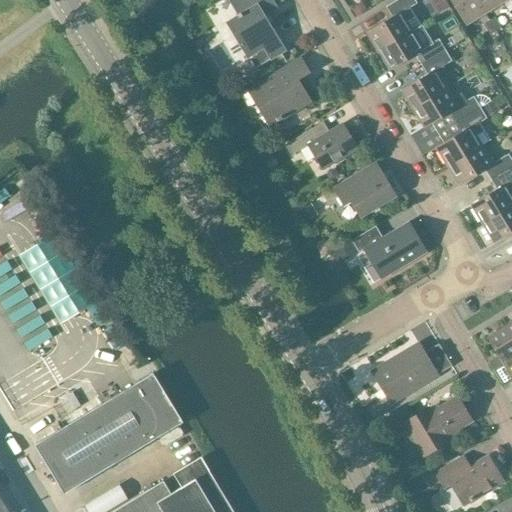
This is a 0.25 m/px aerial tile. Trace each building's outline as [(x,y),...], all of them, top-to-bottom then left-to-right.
[(229,0),(239,15),(227,22),(254,69),(284,51),(264,17),(276,9),(271,0),(229,0)] [(366,31),(378,51),(412,30),(420,26),(409,8),(416,3),(414,0),(397,0),(386,7),(391,16),(366,31)] [(430,0),(439,14),(449,8),(444,0),(430,0)] [(483,14),(474,0),(448,0),(464,25),(483,14)] [(500,0),(474,0),(483,14),(502,2),(500,0)] [(362,3),(350,10),(355,18),(367,11),(362,3)] [(494,17),(488,21),(494,31),(500,27),(494,17)] [(494,31),(488,21),(483,24),(489,34),(494,31)] [(412,30),(378,51),(389,69),(414,54),(421,64),(444,50),(443,47),(438,39),(430,44),(420,26),(412,30)] [(401,90),(412,109),(447,88),(436,70),(451,61),(444,50),(421,64),(427,74),(401,90)] [(301,59),(248,90),(263,114),(266,118),(271,121),(274,122),(278,121),(286,115),(285,113),(308,99),(297,80),(309,73),(301,59)] [(449,111),(455,122),(479,107),(472,96),(465,100),(460,93),(453,97),(447,88),(412,109),(424,127),(449,111)] [(479,107),(485,116),(486,118),(499,110),(492,99),(487,102),(479,107)] [(436,147),(447,167),(482,145),(476,135),(484,131),(479,123),(486,119),(486,118),(485,116),(479,107),(455,122),(461,132),(436,147)] [(285,145),(292,156),(308,146),(322,169),(356,149),(342,125),(320,138),(314,128),(285,145)] [(484,170),(490,179),(511,166),(511,160),(508,153),(493,163),(482,145),(447,167),(458,185),(484,170)] [(511,166),(490,179),(496,189),(470,205),(482,223),(511,205),(511,185),(510,182),(511,181),(511,166)] [(334,188),(344,205),(352,201),(361,216),(395,195),(382,174),(374,179),(368,168),(334,188)] [(308,221),(319,214),(313,204),(302,211),(308,221)] [(511,205),(482,223),(494,243),(511,231),(511,205)] [(425,253),(408,223),(382,238),(375,227),(351,241),(358,252),(358,253),(365,250),(382,279),(425,253)] [(330,253),(337,265),(358,252),(351,241),(330,253)] [(511,322),(503,328),(511,341),(511,322)] [(486,338),(497,356),(487,362),(502,386),(511,380),(511,374),(508,369),(511,366),(511,341),(503,328),(486,338)] [(372,372),(390,403),(452,366),(438,344),(424,353),(418,344),(372,372)] [(34,445),(64,495),(167,432),(183,423),(153,374),(138,383),(135,385),(34,445)] [(472,423),(457,397),(432,413),(429,409),(413,419),(406,408),(386,420),(395,436),(407,429),(424,457),(449,442),(446,438),(472,423)] [(435,473),(444,488),(451,484),(464,506),(503,482),(487,456),(469,467),(463,456),(435,473)] [(231,511),(200,459),(198,460),(173,475),(182,489),(171,495),(163,481),(149,489),(150,490),(112,511),(231,511)] [(408,484),(415,495),(428,488),(421,476),(408,484)] [(0,511),(8,511),(0,497),(0,511)] [(506,511),(511,508),(511,507),(508,502),(496,509),(497,511),(506,511)]
